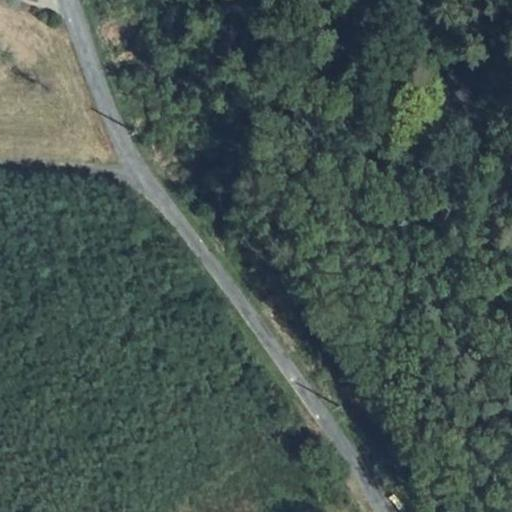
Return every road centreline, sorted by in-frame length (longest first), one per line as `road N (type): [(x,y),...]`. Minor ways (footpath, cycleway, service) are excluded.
road 1 (unclassified): [(374,511),(131,164),(69,0)]
road 2 (secondary): [(511,201),(462,109),(423,0)]
